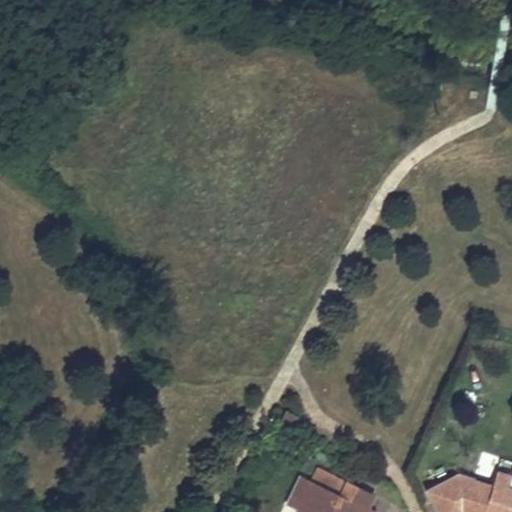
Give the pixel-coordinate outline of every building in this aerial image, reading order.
[(292,420),(298,407),(285,400),(279,412),(292,420)] [(311,480),(299,474),(285,501),(295,507),(296,511),(373,511),(374,511),(366,506),(372,493),(318,466),(311,480)] [(496,485),(510,490),(511,484),(511,477),(500,473),(496,485)] [(467,511),(478,480),(461,475),(428,491),(438,511),(467,511)] [(487,511),(496,486),(478,480),(467,511),(487,511)] [(511,511),(511,490),(510,490),(496,485),(496,486),(487,511),(511,511)]
